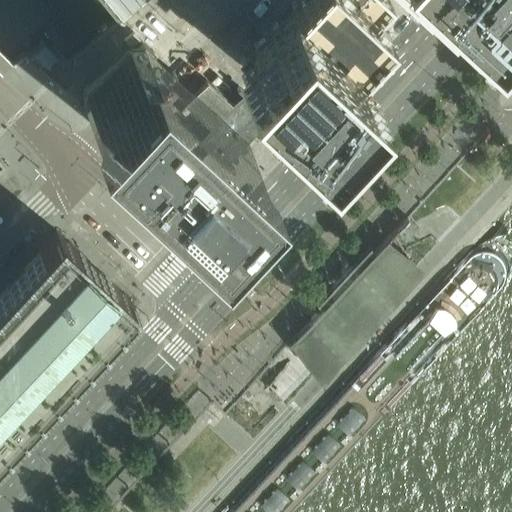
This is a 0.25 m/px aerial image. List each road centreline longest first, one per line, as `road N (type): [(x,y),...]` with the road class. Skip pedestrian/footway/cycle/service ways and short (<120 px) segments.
road 1 (residential): [(511,176),(192,511)]
road 2 (primary): [(226,298),(507,0)]
road 3 (primary): [(457,0),(255,219)]
road 4 (primary): [(28,511),(226,298)]
road 5 (primary): [(188,294),(0,495)]
road 6 (residential): [(255,219),(208,238),(168,239),(103,176),(78,171)]
road 7 (residential): [(78,171),(87,195),(188,294)]
road 8 (residential): [(97,152),(121,140),(179,77),(187,57)]
road 9 (residential): [(187,57),(169,67),(97,152)]
